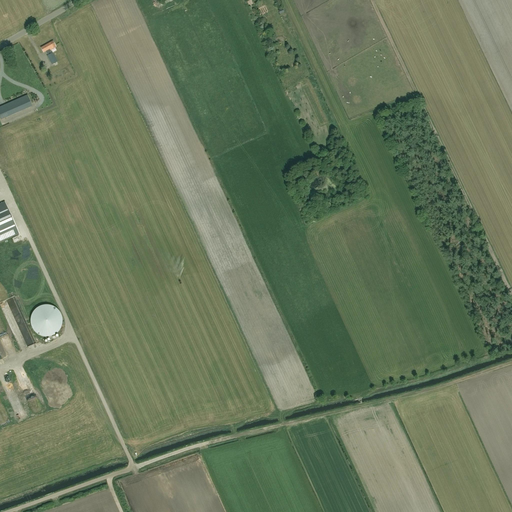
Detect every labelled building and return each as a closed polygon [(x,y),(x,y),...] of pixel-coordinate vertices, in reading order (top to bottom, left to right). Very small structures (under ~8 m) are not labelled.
[(53,41),(41,48),(43,53),(46,51),(49,55),(47,56),(52,65),(57,62),(53,53),(52,54),(50,50),(56,47),(53,41)] [(0,98),(28,92),(27,87),(19,89),(17,79),(11,81),(12,84),(7,85),(6,81),(8,81),(7,75),(3,76),(2,72),(0,72),(0,98)] [(0,117),(1,120),(32,106),(27,95),(0,107),(0,117)] [(24,142),(1,149),(5,162),(30,155),(28,149),(26,150),(24,142)] [(0,241),(19,233),(5,203),(0,205),(0,241)] [(47,305),(46,305),(44,305),(43,306),(41,306),(40,306),(39,307),(38,308),(37,308),(36,309),(35,310),(34,311),(33,312),(33,313),(32,314),(32,315),(31,316),(31,318),(30,319),(30,320),(30,321),(30,322),(30,324),(31,325),(31,327),(31,328),(32,329),(33,330),(34,331),(34,332),(35,333),(36,334),(37,335),(38,335),(39,336),(41,336),(42,337),(43,337),(45,337),(46,337),(48,337),(49,337),(50,337),(51,337),(53,336),(54,335),(56,334),(57,334),(58,333),(59,331),(60,330),(60,329),(61,328),(62,326),(62,325),(62,324),(62,322),(62,321),(62,320),(62,318),(62,317),(61,316),(61,315),(60,314),(60,313),(59,312),(58,311),(58,310),(57,309),(56,309),(55,308),(54,307),(53,307),(52,306),(51,306),(50,306),(49,305),(47,305)]
